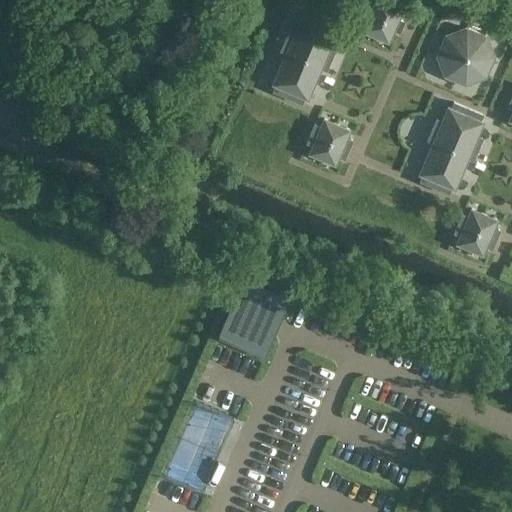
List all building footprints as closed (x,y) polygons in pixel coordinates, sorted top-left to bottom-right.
[(395,0),(374,0),(374,1),(362,29),(389,41),(405,4),(395,0)] [(284,51),(271,82),(275,84),(272,90),(301,103),(304,96),(307,98),(320,67),(326,70),(335,48),(330,46),(336,32),(299,16),(295,27),(291,25),(280,50),(284,51)] [(486,75),(495,54),(486,33),(465,24),(444,33),(436,54),(444,75),(465,84),(486,75)] [(432,142),(419,173),(422,174),(420,180),(448,193),(451,186),(454,188),(467,157),(473,159),(482,138),(476,135),(482,121),(479,120),(482,114),(454,102),(452,108),(448,106),(442,120),(436,118),(427,140),(432,142)] [(319,124),(312,121),(304,141),(310,144),(307,150),(335,163),(337,156),(343,159),(352,139),(346,136),(350,128),(323,115),(319,124)] [(462,213),(454,232),(461,235),(458,243),(482,253),(485,245),(491,248),(499,229),(493,227),(497,219),(471,208),(468,216),(462,213)] [(243,276),(217,335),(264,356),(278,323),(290,296),(243,276)] [(216,434),(220,418),(201,412),(196,428),(216,434)] [(411,429),(398,425),(396,434),(413,439),(418,420),(414,418),(411,429)]
